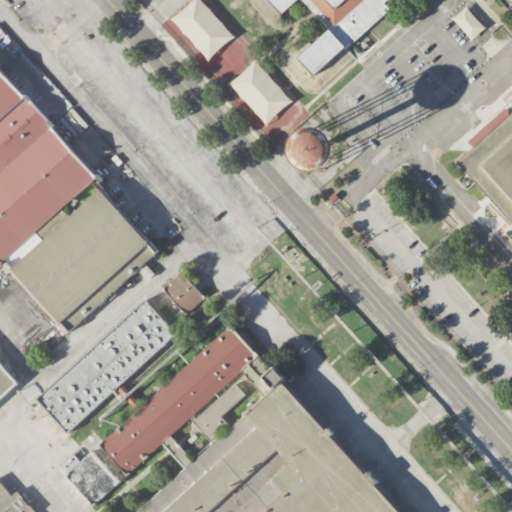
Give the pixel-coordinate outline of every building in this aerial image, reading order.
[(235,34),(200,0),(190,0),(171,20),(210,59),(235,34)] [(268,0),(280,14),(296,0),(303,0),(329,30),(297,57),(313,75),(390,9),(384,2),(386,0),(268,0)] [(511,0),(497,0),(506,9),(511,2),(511,0)] [(229,85),(267,124),(292,99),(254,60),(229,85)] [(511,103),(451,157),(511,226),(511,103)] [(8,266),(98,187),(154,251),(64,330),(8,266)] [(205,297),(181,271),(163,288),(188,314),(205,297)] [(36,397),(67,432),(177,335),(146,300),(36,397)] [(0,358),(20,380),(0,398),(0,358)] [(400,511),(274,368),(263,377),(273,388),(230,426),(221,416),(245,395),(235,383),(192,420),(214,445),(137,511),(400,511)] [(95,505),(120,480),(90,451),(66,477),(95,505)] [(0,511),(33,511),(34,511),(17,491),(11,496),(0,482),(0,511)]
